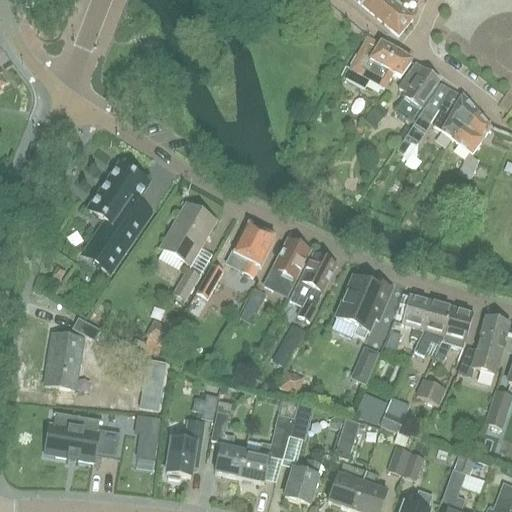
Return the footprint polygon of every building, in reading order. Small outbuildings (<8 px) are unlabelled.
[(366,0),(360,7),(371,16),(398,39),(413,21),(410,18),(388,0),(366,0)] [(367,41),(345,81),(364,92),(369,83),(383,91),(393,76),(401,80),(411,64),(401,57),(380,46),(380,48),(367,41)] [(399,92),(406,96),(404,100),(420,112),(439,85),(415,68),(399,92)] [(429,126),(430,126),(439,113),(452,93),(441,87),(419,118),(429,126)] [(477,115),(462,99),(452,93),(439,113),(442,115),(433,129),(441,134),(451,142),(477,115)] [(377,105),(364,121),(374,130),(387,113),(383,110),(390,101),(384,97),(377,105)] [(491,131),(477,115),(451,142),(472,157),(491,131)] [(429,126),(419,118),(412,129),(423,136),(429,126)] [(470,183),(478,163),(465,158),(457,178),(470,183)] [(102,225),(79,258),(109,278),(151,215),(137,206),(150,187),(142,181),(145,178),(127,166),(125,170),(117,165),(84,213),(102,225)] [(187,207),(186,207),(160,250),(190,268),(216,224),(200,215),(199,218),(186,209),(187,207)] [(253,281),(259,269),(274,240),(262,234),(262,232),(259,229),(254,228),(252,229),(248,227),(234,256),(246,262),(239,275),(253,281)] [(271,271),(263,288),(275,294),(277,291),(288,297),(309,254),(287,243),(273,271),(271,271)] [(301,310),(296,318),(310,326),(317,313),(313,311),(322,295),(336,268),(313,256),(290,304),(301,310)] [(66,273),(57,266),(50,277),(60,283),(66,273)] [(212,268),(196,297),(207,303),(223,274),(212,268)] [(186,272),(171,298),(184,306),(199,280),(186,272)] [(353,280),(331,332),(352,341),(354,338),(363,342),(367,334),(369,335),(378,313),(382,314),(392,292),(371,283),(370,287),(353,280)] [(254,292),(238,322),(250,328),(265,298),(254,292)] [(423,334),(431,305),(409,299),(401,328),(423,334),(413,354),(414,354),(424,334),(423,334)] [(452,311),(431,305),(423,334),(424,334),(414,354),(424,359),(430,345),(439,349),(434,360),(435,361),(445,340),(444,340),(452,311)] [(445,340),(435,361),(443,365),(450,349),(463,352),(473,317),(452,311),(444,340),(445,340)] [(471,381),(473,371),(495,378),(510,327),(485,320),(476,353),(467,351),(456,376),(471,381)] [(72,332),(94,344),(100,333),(78,321),(72,332)] [(154,323),(145,339),(162,349),(172,333),(154,323)] [(289,327),(269,363),(282,370),(302,334),(289,327)] [(384,352),(393,355),(400,337),(390,334),(384,352)] [(84,342),(53,337),(44,389),(76,394),(84,342)] [(350,382),(365,388),(379,356),(363,350),(350,382)] [(296,397),(303,381),(286,374),(279,390),(296,397)] [(445,391),(422,382),(415,399),(438,408),(445,391)] [(96,386),(95,405),(133,408),(134,388),(96,386)] [(240,481),(245,455),(231,452),(233,440),(224,438),(233,393),(220,391),(208,447),(220,450),(215,476),(240,481)] [(502,432),(511,400),(494,394),(484,427),(502,432)] [(205,398),(200,421),(211,424),(217,401),(205,398)] [(384,408),(362,399),(353,419),(375,429),(384,408)] [(258,458),(245,455),(240,481),(264,487),(270,461),(282,463),(287,439),(289,440),(298,408),(297,408),(296,409),(279,405),(270,448),(261,446),(258,458)] [(298,408),(289,440),(304,443),(311,411),(298,408)] [(387,414),(380,428),(397,435),(403,421),(387,414)] [(49,427),(44,457),(66,461),(66,463),(68,463),(68,461),(76,462),(76,464),(78,465),(78,463),(93,465),(94,457),(116,461),(120,437),(97,433),(99,425),(102,426),(102,424),(53,416),(53,418),(54,418),(53,428),(49,427)] [(137,459),(154,461),(159,422),(137,419),(135,434),(140,435),(137,459)] [(330,422),(329,427),(331,431),(336,432),(340,430),(341,425),(339,421),(334,420),(330,422)] [(185,444),(171,442),(166,477),(191,480),(194,459),(199,460),(204,427),(188,425),(185,444)] [(333,459),(348,464),(356,439),(341,434),(333,459)] [(411,456),(403,480),(415,484),(424,458),(433,461),(437,449),(417,442),(412,456),(411,456)] [(403,480),(411,456),(395,450),(387,474),(403,480)] [(462,511),(465,504),(457,500),(465,477),(469,479),(474,465),(489,470),(491,465),(460,454),(453,473),(452,473),(441,504),(449,509),(447,511),(462,511)] [(307,462),(302,475),(292,472),(284,501),(310,508),(318,480),(316,479),(320,467),(307,462)] [(345,511),(352,511),(366,475),(355,471),(351,482),(337,478),(328,506),(345,511)] [(366,475),(352,511),(380,511),(387,495),(372,490),(376,479),(366,475)] [(510,511),(511,507),(511,490),(502,486),(492,511),(489,511),(487,511),(486,511),(510,511)] [(418,494),(412,510),(404,507),(402,511),(427,511),(432,499),(418,494)]
